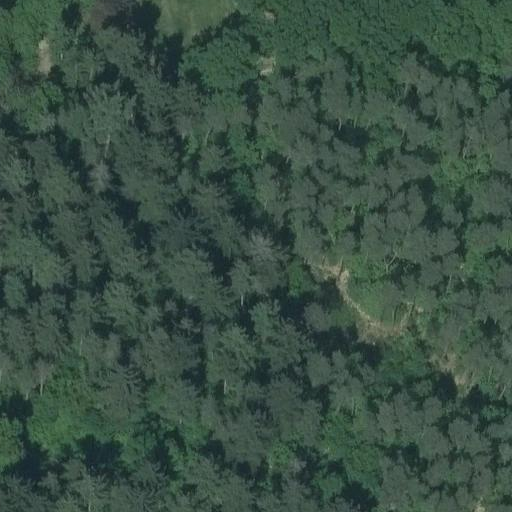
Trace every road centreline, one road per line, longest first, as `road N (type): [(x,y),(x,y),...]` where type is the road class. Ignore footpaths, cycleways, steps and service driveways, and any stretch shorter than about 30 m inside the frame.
road 1 (track): [(0,166),(505,0)]
road 2 (track): [(0,444),(248,511)]
